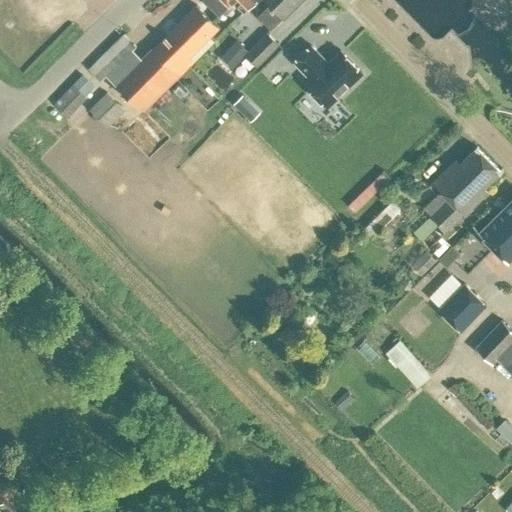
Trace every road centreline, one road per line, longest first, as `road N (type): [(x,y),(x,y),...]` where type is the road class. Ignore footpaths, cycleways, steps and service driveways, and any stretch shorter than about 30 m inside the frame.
road 1 (residential): [(511,159),(361,0)]
road 2 (unclassified): [(131,0),(19,109)]
